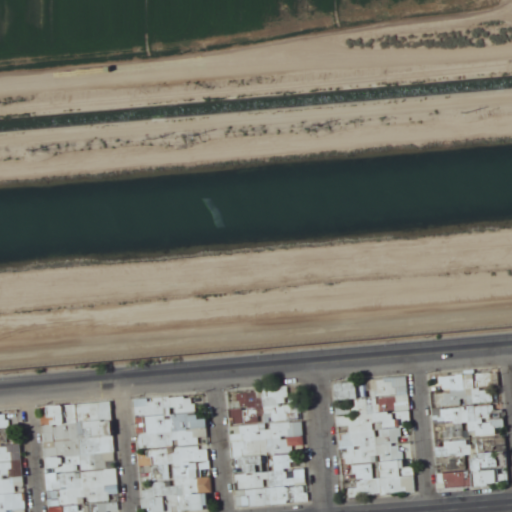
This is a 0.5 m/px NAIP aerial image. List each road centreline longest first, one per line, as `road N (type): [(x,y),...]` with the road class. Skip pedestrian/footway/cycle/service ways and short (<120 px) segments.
road 1 (residential): [(0,107),(511,62)]
road 2 (primary): [(511,349),(0,390)]
road 3 (residential): [(419,357),(433,511)]
road 4 (residential): [(315,366),(328,511)]
road 5 (residential): [(213,374),(226,511)]
road 6 (residential): [(120,381),(131,511)]
road 7 (residential): [(30,388),(39,511)]
